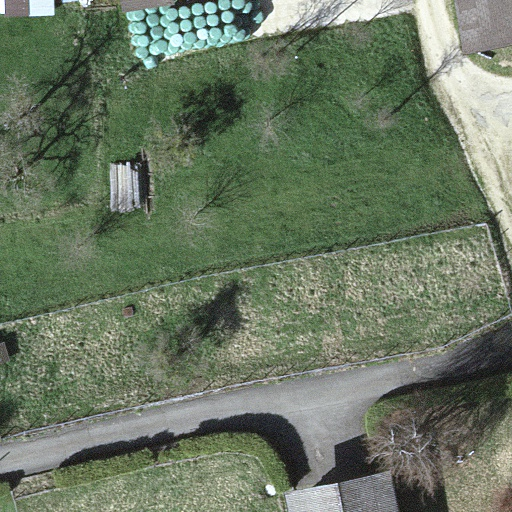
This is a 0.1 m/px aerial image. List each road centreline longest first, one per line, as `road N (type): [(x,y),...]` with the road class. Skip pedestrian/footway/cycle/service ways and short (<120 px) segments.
road 1 (residential): [(511,350),(0,467)]
road 2 (track): [(428,0),(495,149),(511,228)]
